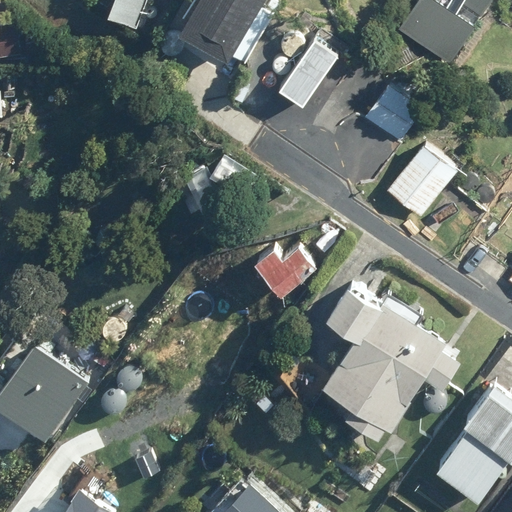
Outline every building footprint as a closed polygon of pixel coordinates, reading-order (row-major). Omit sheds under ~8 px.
[(236,61),(272,0),(207,0),(189,32),(236,61)] [(478,22),(496,0),(422,0),(404,22),(452,62),(482,25),(478,22)] [(5,24),(1,2),(0,1),(0,56),(22,53),(22,58),(31,56),(32,61),(55,58),(52,36),(29,39),(28,30),(23,30),(22,21),(5,24)] [(322,37),(287,88),(310,104),(346,53),(322,37)] [(369,115),(404,139),(428,104),(393,80),(369,115)] [(431,142),(392,188),(425,216),(443,194),(445,195),(450,190),(448,188),(464,169),(431,142)] [(497,244),(481,231),(460,257),(476,270),(497,244)] [(263,261),(289,293),(325,265),(308,244),(290,258),(281,247),(263,261)] [(250,285),(225,256),(191,285),(216,314),(250,285)] [(363,336),(331,385),(361,405),(355,416),(386,436),(394,424),(399,428),(417,400),(415,398),(452,341),(421,321),(426,312),(393,291),(385,304),(357,285),(336,318),(363,336)] [(121,310),(129,317),(136,309),(128,302),(121,310)] [(0,398),(0,400),(53,439),(96,379),(27,329),(0,366),(0,376),(10,384),(0,398)] [(107,341),(95,354),(107,364),(118,350),(107,341)] [(475,355),(467,349),(459,361),(468,367),(475,355)] [(312,372),(305,370),(299,373),(297,379),(299,385),(305,388),(311,385),(314,379),(312,372)] [(444,468),(487,499),(511,464),(511,389),(503,382),(472,425),(474,427),(444,468)] [(262,401),(271,411),(279,403),(269,393),(262,401)] [(229,511),(289,511),(259,482),(229,511)] [(111,511),(85,493),(71,511),(111,511)]
